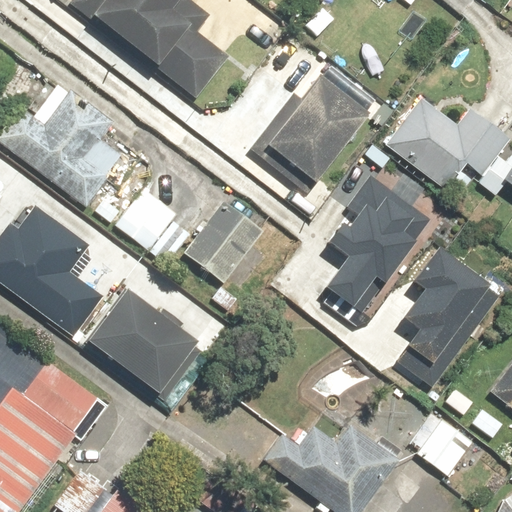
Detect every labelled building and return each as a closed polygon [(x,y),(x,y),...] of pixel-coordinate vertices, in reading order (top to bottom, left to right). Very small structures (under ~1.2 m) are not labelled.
[(70,0),(68,3),(194,103),(228,60),(194,34),(208,17),(185,0),(70,0)] [(381,128),(392,113),(378,103),(376,105),(324,66),(298,100),(289,94),(245,151),(306,197),(367,117),(381,128)] [(17,108),(0,130),(0,147),(83,211),(106,181),(103,178),(116,160),(97,145),(110,127),(58,87),(33,120),(17,108)] [(462,168),(477,179),(494,157),(506,141),(467,111),(455,127),(418,100),(383,146),(444,193),(462,168)] [(369,141),(359,155),(381,173),(392,160),(369,141)] [(511,159),(506,167),(494,157),(477,179),(474,183),(492,197),(501,186),(511,193),(511,159)] [(318,293),(349,313),(368,283),(380,290),(427,218),(366,179),(324,244),(342,256),(318,293)] [(102,202),(93,214),(165,266),(187,236),(169,223),(175,215),(138,189),(119,214),(102,202)] [(0,218),(0,287),(70,341),(102,299),(67,272),(85,248),(24,202),(13,217),(0,218)] [(223,202),(181,253),(221,286),(262,235),(223,202)] [(409,284),(417,289),(396,320),(413,332),(392,361),(431,389),(496,297),(432,252),(409,284)] [(121,284),(84,336),(157,388),(194,335),(121,284)] [(0,511),(18,511),(99,399),(32,352),(0,396),(0,511)] [(511,358),(485,394),(511,414),(511,358)] [(452,389),(441,403),(462,419),(472,406),(452,389)] [(480,410),(469,424),(491,440),(501,426),(480,410)] [(471,443),(428,414),(403,450),(446,479),(471,443)] [(329,511),(330,511),(329,511),(361,511),(397,463),(347,427),(335,443),(311,425),(305,433),(296,426),(286,440),(280,435),(261,462),(317,503),(312,509),(315,511),(329,511)] [(76,473),(51,508),(56,511),(152,511),(115,485),(108,495),(76,473)] [(206,480),(193,500),(210,511),(226,511),(235,499),(206,480)] [(497,511),(511,511),(511,495),(502,503),(497,511)]
